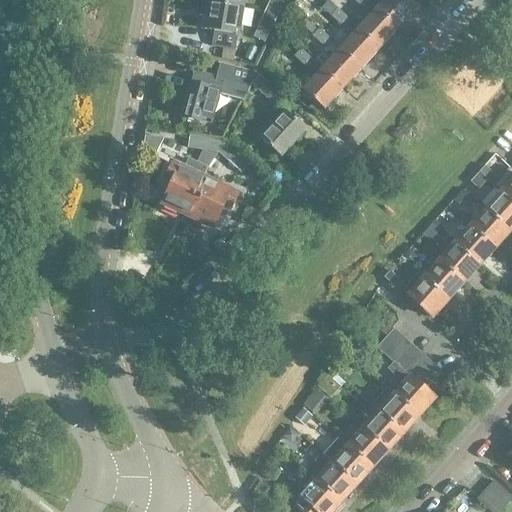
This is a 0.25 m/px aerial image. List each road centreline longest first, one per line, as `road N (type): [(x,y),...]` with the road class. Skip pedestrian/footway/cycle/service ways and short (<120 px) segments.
road 1 (residential): [(109,346),(154,332),(240,260),(477,0)]
road 2 (tertiary): [(71,0),(32,281),(57,368)]
road 3 (tertiary): [(109,346),(95,281),(138,0)]
road 4 (tertiary): [(161,511),(165,472),(109,346)]
road 5 (residential): [(416,511),(511,404)]
road 6 (tertiary): [(57,368),(100,485)]
